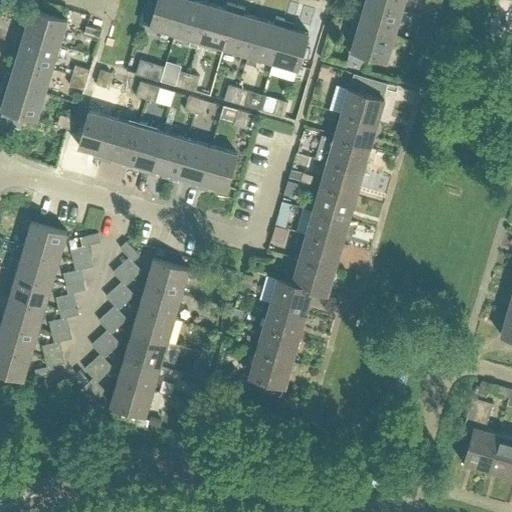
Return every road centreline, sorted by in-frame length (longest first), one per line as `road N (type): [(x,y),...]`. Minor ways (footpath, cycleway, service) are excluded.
road 1 (tertiary): [(34,511),(100,480),(154,472),(322,511)]
road 2 (residential): [(120,203),(255,242),(287,133)]
road 3 (residential): [(403,511),(448,360),(511,378)]
road 4 (residential): [(120,203),(68,379)]
road 5 (residential): [(0,167),(120,203)]
